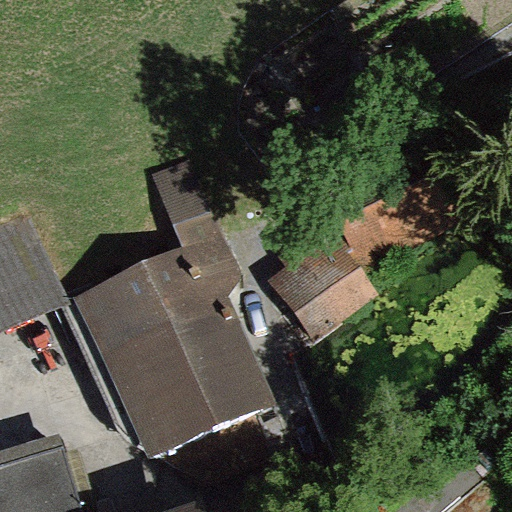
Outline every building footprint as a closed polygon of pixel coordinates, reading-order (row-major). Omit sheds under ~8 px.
[(172,243),(41,307),(123,478),(261,412),(199,284),(227,271),(179,172),(145,188),(172,243)] [(271,283),(312,346),(405,283),(463,217),(443,176),(333,233),(328,224),(279,259),(288,273),(271,283)] [(263,511),(275,511),(309,500),(294,458),(250,474),(263,511)] [(0,488),(0,511),(78,511),(66,469),(0,488)] [(215,511),(211,502),(183,511),(215,511)]
